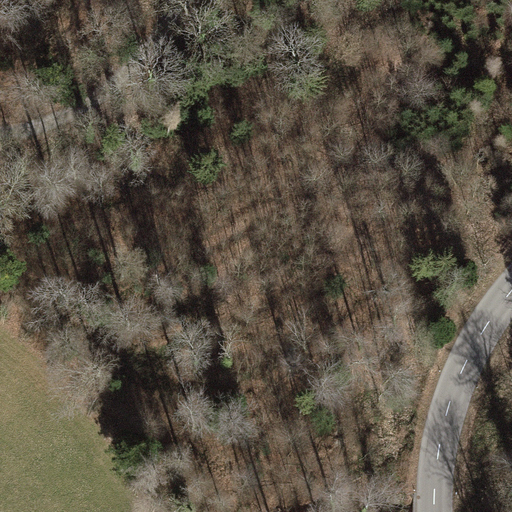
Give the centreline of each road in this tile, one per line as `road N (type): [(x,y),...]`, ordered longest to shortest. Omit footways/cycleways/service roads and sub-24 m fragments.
road 1 (track): [(187,0),(116,93),(37,130),(0,132)]
road 2 (tertiary): [(511,291),(453,395),(435,511)]
